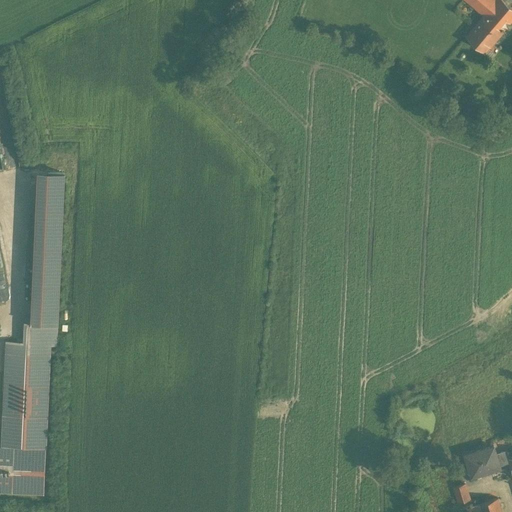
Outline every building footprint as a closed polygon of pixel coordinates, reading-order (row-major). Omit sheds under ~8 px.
[(511,18),(511,6),(504,0),(467,0),(484,15),(502,30),(511,18)] [(484,15),(466,36),(484,51),(502,30),(484,15)] [(0,171),(19,168),(18,158),(14,159),(11,147),(16,146),(7,98),(0,99),(0,171)] [(29,322),(28,343),(12,342),(6,342),(5,352),(9,353),(5,440),(4,440),(4,446),(46,448),(50,344),(56,345),(57,323),(30,322),(29,322)] [(493,445),(465,454),(468,463),(471,462),(475,474),(500,466),(499,465),(510,462),(511,462),(509,458),(507,449),(495,453),(493,445)] [(45,453),(0,450),(0,491),(44,494),(45,453)] [(465,483),(454,487),(458,502),(469,498),(465,483)] [(502,511),(498,497),(478,503),(479,504),(481,511),(502,511)]
